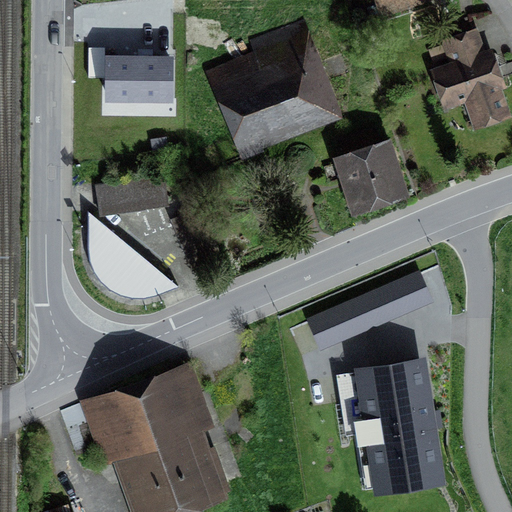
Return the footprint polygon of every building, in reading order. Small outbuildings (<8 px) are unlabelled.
[(380,0),(386,14),(426,0),(380,0)] [(264,67),(215,88),(240,147),(286,127),(334,107),(324,83),(314,87),(299,52),(309,48),(299,24),(254,43),(264,67)] [(511,99),(488,33),(430,55),(451,113),(470,106),(482,137),(511,125),(511,99)] [(109,98),(171,97),(171,60),(150,60),(109,60),(109,98)] [(397,150),(344,166),(360,216),(413,200),(397,150)] [(166,179),(99,190),(104,218),(171,206),(166,179)] [(199,214),(175,224),(194,272),(219,262),(199,214)] [(183,289),(94,216),(94,259),(102,281),(115,293),(133,301),(154,300),(183,289)] [(430,302),(417,274),(309,320),(322,349),(430,302)] [(374,497),(443,486),(423,364),(354,375),(374,497)] [(190,369),(107,396),(144,511),(147,511),(228,486),(190,369)]
